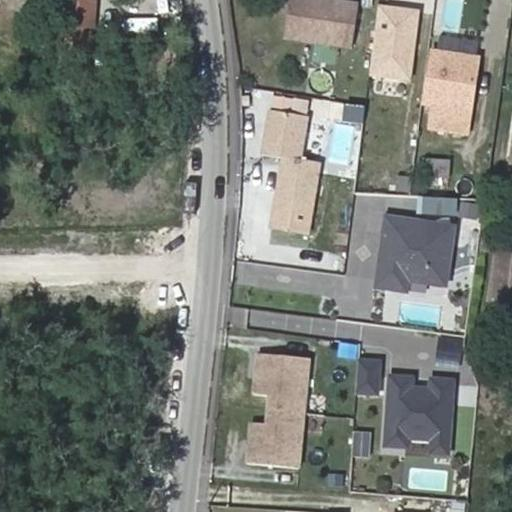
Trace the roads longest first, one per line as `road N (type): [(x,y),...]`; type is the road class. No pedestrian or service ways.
road 1 (residential): [(184,511),(209,282),(214,121),(201,0)]
road 2 (unknown): [(209,282),(0,278)]
